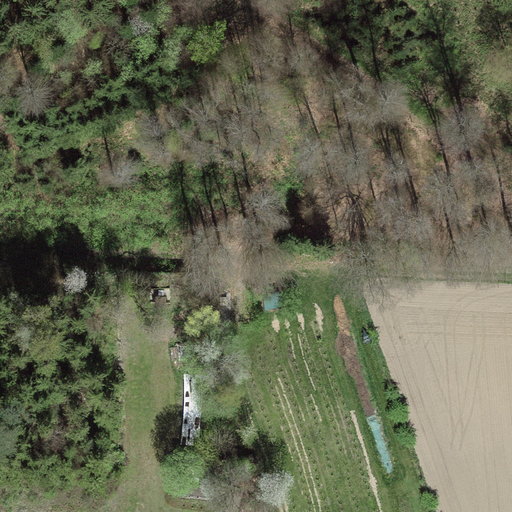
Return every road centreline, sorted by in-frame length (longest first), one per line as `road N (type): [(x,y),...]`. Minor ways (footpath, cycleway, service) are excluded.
road 1 (track): [(0,255),(55,250),(511,274)]
road 2 (track): [(511,173),(420,104),(252,0)]
